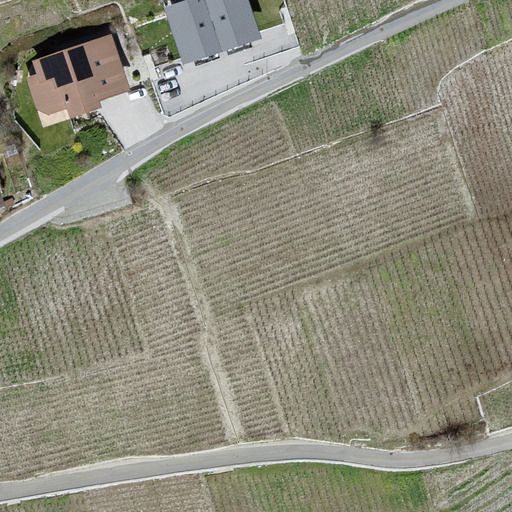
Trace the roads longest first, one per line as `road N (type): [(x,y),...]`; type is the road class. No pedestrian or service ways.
road 1 (unclassified): [(0,496),(267,455),(431,461),(511,446)]
road 2 (residential): [(443,0),(0,234)]
